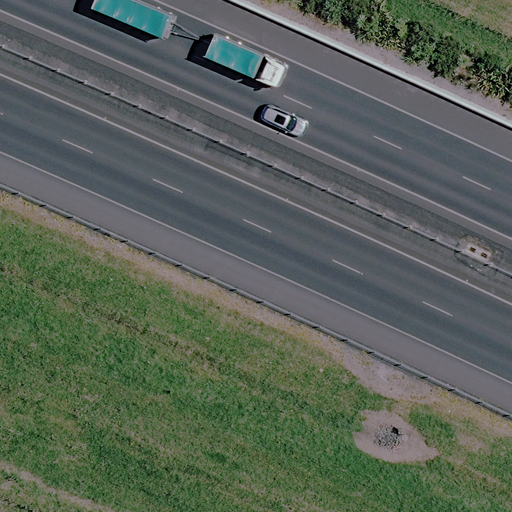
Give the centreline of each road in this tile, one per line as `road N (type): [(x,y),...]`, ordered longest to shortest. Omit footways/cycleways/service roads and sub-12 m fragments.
road 1 (motorway): [(511,351),(198,198),(0,117)]
road 2 (motorway): [(51,0),(237,75),(511,209)]
